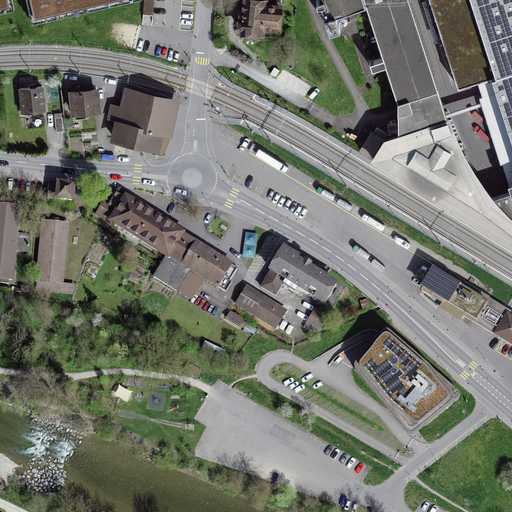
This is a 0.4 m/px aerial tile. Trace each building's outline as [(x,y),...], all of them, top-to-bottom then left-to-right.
[(76,1),(81,0),(26,0),(29,12),(38,10),(40,16),(77,8),(76,1)] [(267,0),(248,0),(247,22),(236,21),(235,38),(281,40),(282,11),(267,11),(267,0)] [(364,0),(319,0),(329,30),(340,27),(335,12),(365,3),(364,0)] [(397,101),(398,135),(447,118),(409,0),(364,0),(365,3),(383,58),(370,62),(371,69),(386,66),(397,101)] [(493,74),(511,68),(511,0),(429,0),(456,86),(493,74)] [(511,191),(503,194),(491,198),(511,219),(511,68),(493,74),(497,91),(511,134),(511,157),(502,161),(511,187),(511,191)] [(42,86),(20,88),(22,112),(44,110),(42,86)] [(96,89),(71,92),(73,113),(98,110),(96,89)] [(171,100),(126,89),(114,139),(152,148),(157,130),(164,131),(171,100)] [(511,134),(497,91),(480,97),(502,161),(511,157),(511,134)] [(62,117),(55,117),(56,132),(63,131),(62,117)] [(469,162),(447,118),(398,135),(385,141),(370,132),(360,149),(511,242),(511,219),(491,198),(469,162)] [(73,187),(49,184),(48,198),(71,201),(73,187)] [(165,262),(182,235),(184,233),(123,194),(105,222),(165,262)] [(1,204),(0,204),(0,283),(8,284),(9,280),(12,280),(15,251),(29,252),(31,234),(17,233),(19,206),(16,206),(17,201),(1,200),(1,204)] [(69,225),(39,222),(32,296),(73,300),(74,287),(63,286),(69,225)] [(182,235),(165,262),(153,280),(191,304),(204,283),(217,291),(232,268),(182,235)] [(341,280),(282,246),(260,285),(276,294),(284,280),(298,288),(295,293),(324,309),(341,280)] [(486,304),(432,272),(421,290),(475,322),(486,304)] [(251,320),(264,299),(247,289),(235,310),(251,320)] [(264,299),(251,320),(276,334),(288,313),(264,299)] [(511,343),(511,318),(486,304),(475,322),(511,343)] [(328,317),(315,309),(307,322),(320,330),(328,317)] [(413,435),(415,434),(458,399),(459,398),(459,396),(459,393),(458,392),(389,332),(388,332),(386,331),(384,332),(382,333),(355,364),(355,365),(354,366),(354,369),(355,370),(407,434),(409,435),(411,436),(413,435)]
